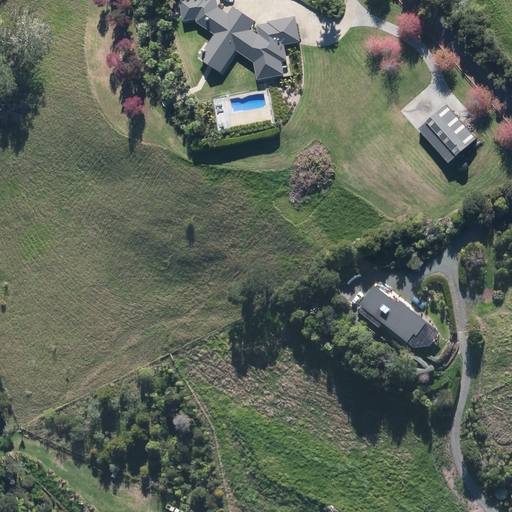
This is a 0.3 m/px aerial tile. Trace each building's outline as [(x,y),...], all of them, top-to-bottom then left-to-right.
[(235,51),(253,64),(256,81),(284,77),(281,64),(287,63),(284,45),(300,43),(295,18),(267,22),(267,25),(256,26),(257,36),(250,31),(255,24),(233,8),(228,15),(217,7),(216,0),(182,0),(178,1),(182,23),(195,21),(195,23),(214,36),(197,59),(219,74),(235,51)] [(418,130),(447,165),(476,139),(447,105),(418,130)] [(374,289),(359,309),(406,346),(413,338),(415,340),(426,326),(399,305),(397,308),(374,289)] [(317,298),(331,313),(337,308),(324,292),(317,298)] [(438,374),(425,378),(429,389),(442,384),(438,374)]
